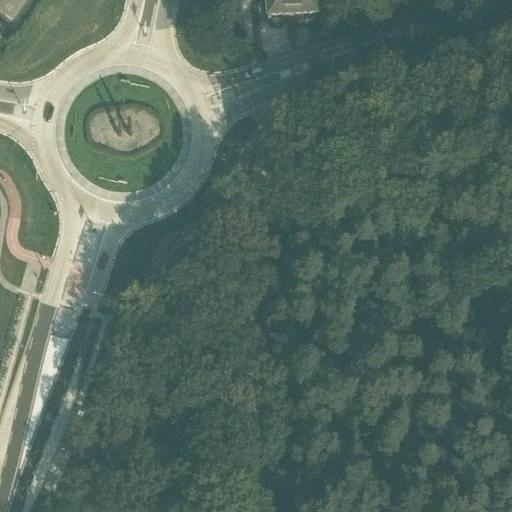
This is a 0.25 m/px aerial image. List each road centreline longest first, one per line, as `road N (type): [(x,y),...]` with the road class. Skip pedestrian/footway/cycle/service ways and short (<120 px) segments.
road 1 (track): [(252,74),(268,128),(249,215),(252,511)]
road 2 (primary): [(34,417),(79,339),(124,213)]
road 3 (primary): [(76,200),(42,334),(34,417)]
road 4 (secondary): [(312,65),(495,0)]
road 5 (secondary): [(198,143),(312,65)]
road 6 (secondary): [(312,65),(285,62),(184,88)]
